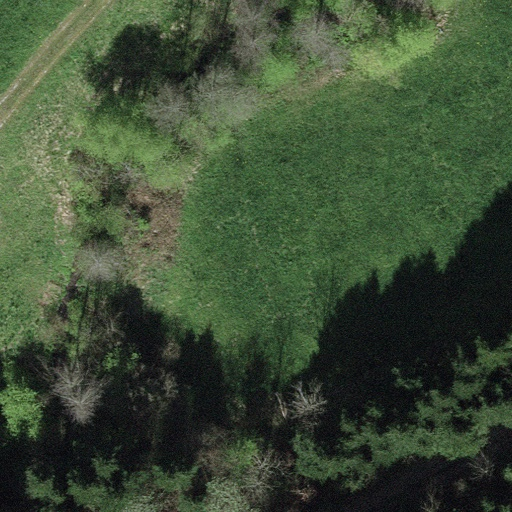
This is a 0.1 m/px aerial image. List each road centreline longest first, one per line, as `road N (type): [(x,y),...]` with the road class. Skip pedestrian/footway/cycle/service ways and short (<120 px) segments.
road 1 (track): [(368,511),(511,431)]
road 2 (track): [(97,0),(0,104)]
